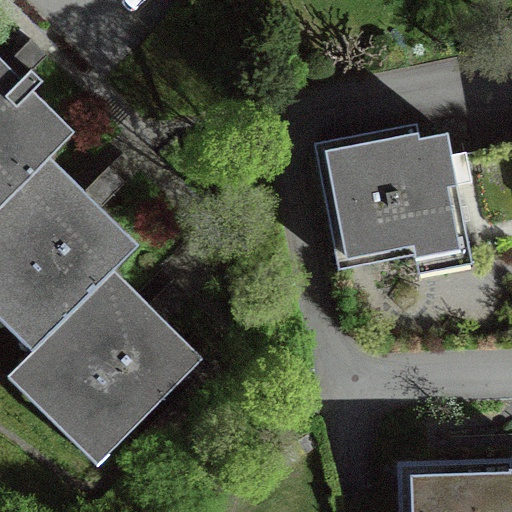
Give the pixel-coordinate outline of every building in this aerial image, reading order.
[(21,79),(0,57),(0,206),(49,156),(74,131),(33,90),(43,80),(31,69),(21,79)] [(485,221),(511,215),(511,150),(511,148),(454,160),(448,133),(421,139),(420,134),(317,154),(340,269),(489,240),(485,221)] [(0,305),(38,344),(39,344),(113,269),(138,244),(49,156),(0,206),(0,305)] [(103,457),(202,357),(113,269),(39,344),(38,344),(14,369),(103,457)] [(511,511),(511,457),(398,461),(399,511),(511,511)]
